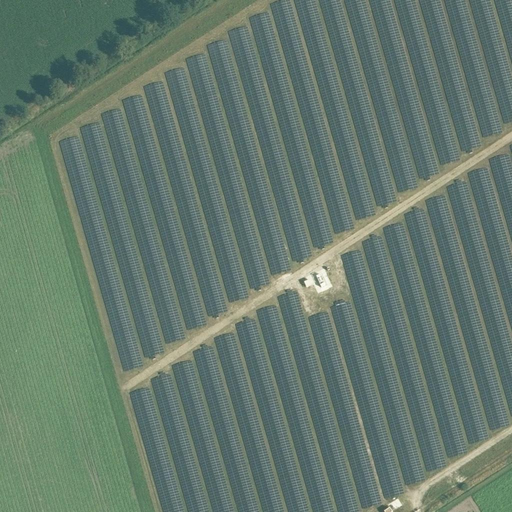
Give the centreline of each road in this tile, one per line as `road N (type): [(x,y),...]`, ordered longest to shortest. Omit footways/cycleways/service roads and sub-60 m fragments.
road 1 (track): [(511,137),(125,386)]
road 2 (track): [(416,511),(412,494),(511,429)]
